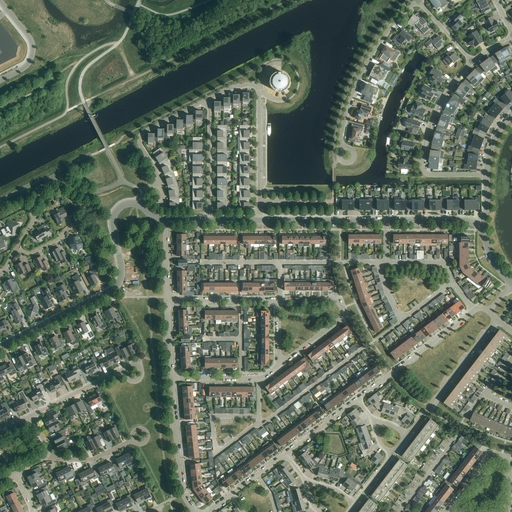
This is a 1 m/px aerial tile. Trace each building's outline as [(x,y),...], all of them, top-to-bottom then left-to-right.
[(430,0),(434,6),(434,7),(434,8),(435,9),(436,9),(441,6),(442,8),(448,4),(445,0),(441,0),(442,0),(441,0),(430,0)] [(478,5),(480,7),(481,6),(483,10),(489,7),(485,0),(479,0),(478,1),(479,4),(478,5)] [(425,24),(427,23),(418,13),(414,16),(414,15),(411,18),(410,21),(408,25),(412,27),(415,24),(424,34),(430,29),(425,24)] [(462,24),(459,21),(463,18),(458,13),(453,17),(455,20),(449,25),(455,31),(462,24)] [(481,20),(482,23),(486,21),(488,26),(487,26),(491,33),(500,28),(497,21),(494,23),(491,17),(488,19),(487,16),(481,20)] [(0,65),(17,57),(16,56),(18,47),(19,46),(0,21),(0,65)] [(400,35),(399,37),(396,35),(393,40),(392,41),(395,43),(399,46),(401,44),(405,47),(409,42),(408,42),(412,38),(406,33),(406,34),(402,31),(402,32),(400,34),(400,35)] [(470,39),(467,40),(471,46),(474,45),(475,47),(483,42),(477,31),(468,36),(470,39)] [(443,46),(441,44),(444,42),(439,37),(433,42),(431,39),(425,45),(429,49),(434,45),(439,50),(443,46)] [(378,59),(382,61),(382,60),(387,63),(390,59),(395,62),(399,54),(395,51),(394,52),(386,47),(383,52),(384,53),(382,55),(381,55),(378,59)] [(508,47),(501,51),(506,60),(511,57),(509,55),(511,53),(508,47)] [(506,60),(501,51),(493,56),(497,62),(498,62),(500,66),(507,62),(506,60)] [(442,58),(444,60),(443,61),(448,67),(453,62),(454,63),(459,59),(454,53),(451,56),(448,52),(442,58)] [(485,62),(491,70),(493,72),(498,68),(494,64),(497,62),(493,56),(485,62)] [(485,62),(478,67),(483,73),(485,71),(487,73),(491,70),(485,62)] [(383,80),(388,71),(375,64),(369,77),(372,79),(371,82),(376,85),(378,82),(383,80)] [(471,74),(478,81),(480,83),(484,79),(481,75),(483,73),(478,67),(471,74)] [(430,81),(439,87),(443,80),(440,78),(442,75),(433,69),(431,72),(431,73),(433,75),(431,76),(432,78),(430,81)] [(282,91),(284,91),(285,90),(286,90),(286,89),(287,88),(288,87),(288,86),(288,85),(289,85),(289,84),(289,83),(289,82),(289,81),(289,80),(288,79),(288,78),(288,77),(287,77),(287,76),(286,75),(285,74),(284,74),(283,73),(282,73),(281,72),(281,76),(280,76),(280,73),(277,73),(277,76),(276,76),(276,72),(276,73),(275,73),(274,74),(273,74),(272,75),(271,76),(270,77),(270,78),(269,79),(269,80),(269,81),(269,82),(269,83),(269,84),(269,85),(270,86),(270,87),(271,88),(272,89),(273,90),(274,91),(275,91),(276,92),(277,92),(278,92),(279,92),(280,92),(281,92),(282,91)] [(478,81),(471,74),(464,81),(470,86),(472,84),(474,85),(476,87),(480,83),(478,81)] [(464,81),(459,88),(467,94),(470,90),(468,88),(470,86),(464,81)] [(379,89),(368,85),(366,88),(365,88),(362,95),(365,96),(363,101),(372,104),(373,101),(371,100),(373,97),(372,97),(373,94),(376,95),(379,89)] [(422,94),(421,97),(424,98),(423,99),(427,101),(427,100),(430,101),(433,94),(430,93),(429,92),(431,89),(424,86),(421,91),(422,91),(421,93),(422,94)] [(459,88),(453,96),(464,103),(466,101),(463,99),(467,94),(459,88)] [(242,93),(242,95),(242,104),(248,104),(248,101),(252,101),(252,93),(242,93)] [(502,100),(500,102),(505,108),(511,102),(505,94),(501,98),(502,100)] [(233,95),(233,98),(233,106),(239,106),(239,102),(242,102),(242,104),(242,95),(233,95)] [(453,96),(448,104),(457,109),(460,104),(462,106),(464,103),(453,96)] [(223,98),(223,102),(223,109),(229,109),(229,105),(233,105),(233,106),(233,98),(223,98)] [(496,98),(489,106),(492,108),(499,114),(505,108),(500,102),(496,98)] [(223,102),(214,102),(214,113),(220,113),(220,109),(223,109),(223,102)] [(421,109),(423,105),(416,102),(414,106),(413,106),(410,113),(422,118),(425,111),(421,109)] [(448,104),(444,112),(450,115),(452,113),(454,114),(457,109),(448,104)] [(371,113),(372,108),(362,105),(360,111),(360,110),(359,110),(358,111),(357,111),(356,111),(356,112),(355,112),(355,113),(355,114),(354,114),(354,115),(354,116),(355,117),(355,118),(356,118),(356,119),(357,119),(357,120),(358,120),(359,120),(360,120),(361,120),(361,119),(362,119),(363,118),(363,117),(364,117),(364,116),(364,115),(364,114),(371,113)] [(488,116),(488,117),(494,121),(499,114),(492,108),(490,110),(489,110),(488,109),(488,110),(485,113),(488,116)] [(195,111),(195,116),(195,122),(201,122),(201,118),(205,119),(205,111),(195,111)] [(444,112),(440,121),(449,124),(451,119),(449,118),(450,115),(444,112)] [(186,116),(186,120),(186,127),(192,127),(192,123),(195,123),(195,122),(195,116),(186,116)] [(478,122),(481,124),(489,129),(494,121),(488,117),(486,120),(481,117),(478,122)] [(176,120),(176,125),(176,131),(182,131),(182,128),(186,128),(186,127),(186,120),(176,120)] [(409,128),(408,131),(409,132),(415,134),(416,134),(417,130),(418,131),(420,123),(408,120),(407,120),(405,126),(406,127),(409,128)] [(440,121),(436,129),(444,132),(445,129),(447,130),(449,124),(440,121)] [(476,127),(473,131),(485,136),(489,129),(481,124),(478,128),(476,127)] [(167,125),(167,130),(167,136),(173,136),(173,132),(176,132),(176,131),(176,125),(167,125)] [(239,125),(239,138),(249,138),(249,125),(239,125)] [(349,142),(355,143),(356,139),(359,140),(359,137),(360,137),(360,136),(359,136),(360,131),(363,132),(364,128),(352,125),(350,134),(349,137),(349,142)] [(217,126),(217,138),(226,138),(226,126),(217,126)] [(436,129),(434,138),(443,141),(445,135),(443,135),(444,132),(436,129)] [(157,130),(157,134),(157,141),(163,141),(163,138),(167,138),(167,136),(167,130),(157,130)] [(475,136),(473,141),(482,144),(485,136),(473,131),(472,135),(475,136)] [(157,134),(148,134),(148,145),(154,145),(154,141),(157,141),(157,134)] [(192,138),(192,150),(202,150),(202,138),(192,138)] [(217,138),(217,150),(226,150),(226,138),(217,138)] [(239,138),(239,150),(249,150),(249,138),(239,138)] [(401,150),(413,152),(415,144),(408,142),(409,139),(401,138),(401,141),(403,142),(401,150)] [(434,138),(431,147),(441,149),(442,146),(443,141),(434,138)] [(469,145),(468,150),(479,153),(482,144),(473,141),(471,146),(469,145)] [(431,147),(430,157),(440,158),(443,158),(444,152),(441,152),(441,149),(431,147)] [(152,153),(159,163),(168,159),(165,156),(160,148),(152,153)] [(202,162),(202,150),(192,150),(192,155),(189,155),(189,158),(192,158),(192,162),(202,162)] [(217,150),(217,162),(226,162),(226,150),(217,150)] [(239,154),(239,162),(249,162),(249,150),(239,150),(239,151),(237,151),(237,154),(239,154)] [(469,154),(468,160),(478,161),(479,153),(468,150),(467,154),(469,154)] [(407,162),(408,157),(401,156),(401,162),(399,162),(399,163),(398,163),(398,164),(398,165),(398,166),(399,167),(399,168),(403,169),(403,170),(404,170),(405,170),(406,170),(406,169),(411,169),(412,162),(407,162)] [(440,158),(430,157),(428,169),(438,170),(439,164),(440,158)] [(159,163),(164,174),(173,172),(173,171),(172,168),(168,159),(159,163)] [(478,161),(468,160),(467,165),(464,165),(463,170),(469,170),(476,170),(478,161)] [(192,162),(192,174),(202,174),(202,162),(192,162)] [(217,162),(217,174),(226,174),(226,162),(217,162)] [(239,162),(239,174),(249,174),(249,162),(239,162)] [(164,174),(168,186),(177,184),(176,180),(173,172),(164,174)] [(192,174),(192,186),(202,186),(202,174),(192,174)] [(217,174),(217,186),(226,186),(226,174),(217,174)] [(239,174),(239,186),(249,186),(249,174),(239,174)] [(168,186),(169,198),(179,198),(178,193),(177,184),(168,186)] [(192,186),(192,198),(202,198),(202,186),(192,186)] [(217,186),(217,198),(226,198),(226,186),(217,186)] [(239,186),(239,198),(249,198),(249,186),(239,186)] [(429,203),(426,203),(426,210),(435,210),(435,201),(432,201),(432,196),(427,196),(427,201),(429,201),(429,203)] [(452,197),(452,201),(452,210),(461,210),(461,203),(458,203),(458,197),(452,197)] [(475,201),(470,201),(470,210),(479,210),(479,203),(480,203),(480,197),(475,197),(475,201)] [(169,210),(179,210),(179,198),(169,198),(169,210)] [(202,198),(192,198),(192,210),(202,210),(202,198)] [(226,198),(217,198),(217,210),(226,210),(226,198)] [(249,198),(239,198),(239,210),(249,210),(249,198)] [(391,203),(388,203),(388,201),(388,198),(382,198),(382,201),(382,210),(391,210),(391,203)] [(400,210),(400,201),(400,198),(394,198),(394,201),(391,201),(391,203),(391,210),(400,210)] [(417,198),(417,201),(417,210),(426,210),(426,203),(425,203),(425,198),(417,198)] [(440,201),(435,201),(435,210),(443,210),(443,203),(443,198),(440,198),(440,201)] [(447,198),(443,198),(443,203),(443,210),(452,210),(452,201),(447,201),(447,198)] [(365,210),(373,210),(373,203),(372,203),(372,199),(365,199),(365,201),(365,210)] [(338,210),(347,210),(347,201),(341,201),(341,202),(338,202),(338,210)] [(347,210),(356,210),(356,203),(353,203),(353,201),(347,201),(347,210)] [(356,210),(365,210),(365,201),(359,201),(359,203),(356,203),(356,210)] [(373,210),(382,210),(382,201),(376,201),(376,203),(373,203),(373,210)] [(406,201),(400,201),(400,210),(408,210),(408,203),(406,203),(406,201)] [(411,203),(408,203),(408,210),(417,210),(417,201),(411,201),(411,203)] [(464,203),(461,203),(461,210),(470,210),(470,201),(464,201),(464,203)] [(54,216),(58,225),(65,222),(63,218),(67,216),(63,208),(56,211),(55,215),(54,216)] [(3,229),(6,235),(9,233),(16,234),(19,228),(16,222),(10,222),(6,228),(3,229)] [(36,229),(38,231),(33,234),(37,241),(47,235),(48,236),(51,234),(47,228),(45,230),(42,225),(36,229)] [(279,244),(287,244),(287,235),(279,235),(279,237),(279,244)] [(69,243),(71,248),(77,250),(81,248),(82,245),(79,239),(76,237),(74,238),(73,237),(69,239),(69,243)] [(52,252),(57,262),(61,260),(63,263),(68,260),(65,254),(64,252),(61,253),(59,248),(52,252)] [(34,261),(38,269),(42,267),(44,271),(50,268),(47,262),(44,264),(41,257),(34,261)] [(28,264),(24,266),(22,262),(15,266),(20,275),(25,272),(25,273),(31,271),(28,264)] [(459,266),(462,273),(470,268),(468,264),(459,266)] [(350,271),(352,276),(360,273),(359,268),(350,271)] [(462,273),(468,277),(473,270),(470,268),(462,273)] [(91,276),(88,277),(92,286),(98,283),(94,276),(97,275),(94,269),(89,272),(91,276)] [(468,277),(472,280),(478,274),(473,270),(468,277)] [(72,277),(74,283),(70,284),(75,294),(83,291),(79,283),(81,281),(78,274),(72,277)] [(472,280),(476,284),(482,277),(478,274),(472,280)] [(481,287),(482,286),(481,286),(486,280),(482,277),(476,284),(481,287)] [(354,281),(355,286),(366,283),(364,278),(362,278),(354,281)] [(2,285),(4,289),(7,287),(9,291),(12,290),(14,293),(20,290),(16,284),(13,285),(11,279),(9,280),(8,279),(5,280),(6,282),(5,282),(5,283),(2,285)] [(481,286),(482,286),(486,290),(486,289),(488,290),(492,288),(489,285),(491,283),(487,279),(486,280),(481,286)] [(357,291),(365,289),(368,288),(366,283),(355,286),(357,291)] [(56,293),(60,302),(67,299),(63,291),(67,290),(64,284),(58,287),(60,291),(56,293)] [(186,296),(194,296),(194,292),(186,292),(186,287),(177,287),(178,293),(186,293),(186,296)] [(40,300),(45,310),(52,306),(49,300),(52,298),(47,290),(42,292),(44,298),(40,300)] [(358,296),(360,302),(371,298),(369,293),(367,294),(358,296)] [(363,308),(371,304),(373,303),(371,298),(360,302),(363,308)] [(459,301),(455,304),(460,311),(464,308),(459,301)] [(448,305),(456,315),(460,311),(455,304),(453,302),(448,305)] [(11,311),(9,312),(11,316),(10,316),(12,320),(14,319),(16,324),(22,321),(17,311),(20,309),(16,303),(12,305),(13,309),(11,310),(11,311)] [(363,308),(365,313),(373,309),(371,304),(363,308)] [(448,305),(444,309),(451,318),(456,315),(448,305)] [(26,310),(30,317),(38,313),(34,306),(26,310)] [(105,312),(109,321),(115,318),(117,322),(122,320),(118,313),(115,314),(112,308),(105,312)] [(365,313),(368,317),(376,314),(374,310),(376,310),(375,308),(373,309),(365,313)] [(440,312),(447,321),(451,318),(444,309),(444,308),(440,312)] [(440,315),(437,317),(443,324),(447,321),(440,312),(439,313),(440,315)] [(368,317),(370,322),(378,318),(376,314),(368,317)] [(101,323),(98,318),(97,315),(91,318),(96,328),(99,326),(101,329),(107,326),(104,321),(101,323)] [(437,317),(433,321),(438,328),(443,324),(437,317)] [(370,322),(372,327),(380,323),(378,318),(370,322)] [(433,321),(429,324),(434,331),(438,328),(433,321)] [(77,330),(78,333),(80,332),(81,335),(85,333),(87,338),(93,334),(90,328),(87,330),(83,322),(77,326),(78,329),(77,330)] [(422,324),(424,327),(430,334),(434,331),(429,324),(426,326),(424,322),(422,324)] [(380,323),(372,327),(375,332),(383,328),(380,323)] [(192,326),(188,326),(179,327),(179,332),(184,332),(184,335),(192,335),(192,326)] [(346,326),(342,329),(346,336),(347,337),(352,333),(346,326)] [(424,327),(420,330),(425,337),(430,334),(424,327)] [(342,329),(337,333),(342,339),(346,336),(342,329)] [(63,333),(68,343),(71,342),(73,345),(79,342),(76,336),(73,338),(70,330),(63,333)] [(420,330),(416,334),(421,341),(425,337),(420,330)] [(500,330),(497,334),(504,340),(507,335),(500,330)] [(410,335),(411,337),(417,344),(421,341),(416,334),(414,332),(410,335)] [(337,333),(333,336),(338,342),(340,345),(344,342),(343,340),(342,339),(337,333)] [(497,334),(493,339),(500,344),(504,340),(497,334)] [(49,340),(53,349),(56,347),(57,350),(65,346),(60,338),(58,339),(57,336),(55,336),(49,340)] [(333,336),(329,339),(334,345),(338,342),(333,336)] [(411,337),(407,340),(412,347),(417,344),(411,337)] [(329,339),(324,342),(329,349),(334,345),(329,339)] [(493,339),(490,343),(497,348),(500,344),(493,339)] [(130,345),(125,348),(129,356),(135,353),(133,350),(136,348),(135,346),(132,340),(128,341),(130,345)] [(407,340),(403,343),(408,350),(412,347),(407,340)] [(324,342),(320,346),(325,352),(329,349),(324,342)] [(398,342),(396,343),(404,354),(408,350),(403,343),(401,345),(398,342)] [(180,347),(180,353),(192,352),(192,348),(195,347),(195,343),(192,343),(188,344),(188,347),(180,347)] [(396,348),(394,350),(399,357),(404,354),(396,343),(394,345),(396,348)] [(490,343),(487,347),(494,353),(497,348),(490,343)] [(49,354),(45,346),(43,348),(41,344),(35,347),(37,351),(34,353),(36,357),(43,354),(44,356),(49,354)] [(129,356),(125,348),(122,349),(120,345),(115,348),(119,356),(122,355),(124,359),(129,356)] [(320,346),(316,349),(321,355),(325,352),(320,346)] [(109,355),(107,356),(111,365),(116,363),(116,362),(119,360),(115,352),(112,347),(107,350),(109,355)] [(399,357),(394,350),(392,347),(388,351),(395,360),(399,357)] [(487,347),(483,352),(490,357),(494,353),(487,347)] [(316,349),(312,352),(317,359),(321,356),(321,355),(316,349)] [(317,359),(312,352),(307,355),(314,365),(319,362),(317,359)] [(483,352),(480,356),(487,361),(490,357),(483,352)] [(27,353),(21,356),(27,368),(36,364),(32,356),(29,357),(27,353)] [(27,368),(21,356),(16,359),(18,363),(15,364),(16,366),(19,372),(24,370),(24,371),(28,369),(27,368)] [(91,363),(88,364),(92,373),(93,374),(98,371),(95,365),(98,363),(94,356),(91,358),(92,359),(90,360),(91,363)] [(111,365),(107,356),(103,358),(102,356),(100,357),(97,358),(99,360),(98,361),(102,369),(105,367),(106,368),(111,365)] [(480,356),(477,360),(484,365),(487,361),(480,356)] [(304,358),(299,361),(304,368),(305,369),(309,365),(304,358)] [(477,360),(473,364),(480,370),(484,365),(477,360)] [(88,364),(88,363),(85,364),(83,361),(78,364),(81,370),(84,369),(87,375),(92,373),(88,364)] [(304,368),(299,361),(295,364),(301,372),(300,372),(301,373),(305,369),(304,368)] [(374,362),(368,366),(375,375),(379,372),(380,372),(375,366),(376,365),(374,362)] [(7,363),(2,366),(6,375),(10,373),(11,376),(17,373),(13,367),(10,369),(7,363)] [(295,364),(291,368),(296,375),(300,372),(301,372),(295,364)] [(473,364),(470,369),(477,374),(480,370),(473,364)] [(72,370),(70,372),(74,381),(74,382),(79,379),(78,376),(81,375),(76,365),(71,367),(72,370)] [(363,368),(365,372),(371,379),(375,375),(368,366),(366,368),(365,367),(363,368)] [(291,368),(286,371),(291,377),(292,378),(296,375),(291,368)] [(470,369),(467,373),(474,378),(477,374),(470,369)] [(70,372),(69,371),(66,372),(65,370),(60,373),(63,378),(66,377),(69,383),(74,381),(70,372)] [(286,371),(282,374),(287,381),(291,377),(286,371)] [(365,372),(361,375),(366,382),(371,379),(365,372)] [(467,373),(464,377),(471,383),(474,378),(467,373)] [(282,374),(278,377),(283,384),(287,381),(282,374)] [(55,381),(52,382),(57,391),(62,388),(58,382),(61,381),(59,375),(54,378),(55,381)] [(361,375),(357,378),(362,385),(366,382),(361,375)] [(278,377),(274,381),(278,387),(283,384),(278,377)] [(464,377),(460,382),(467,387),(471,383),(464,377)] [(357,378),(352,381),(358,388),(362,385),(357,378)] [(57,391),(52,382),(50,383),(48,380),(43,383),(46,388),(49,387),(52,393),(57,391)] [(274,381),(269,384),(275,391),(279,388),(278,387),(274,381)] [(352,381),(348,385),(353,392),(358,388),(352,381)] [(460,382),(457,386),(464,391),(467,387),(460,382)] [(182,387),(182,393),(192,392),(192,389),(194,389),(194,383),(185,383),(185,384),(186,384),(187,387),(182,387)] [(299,387),(302,391),(302,392),(306,388),(303,383),(298,387),(299,387)] [(37,390),(34,391),(39,400),(44,397),(41,391),(43,390),(41,384),(36,387),(37,390)] [(275,391),(269,384),(265,387),(270,395),(275,391)] [(344,388),(349,395),(353,392),(348,385),(345,387),(343,384),(342,385),(344,388)] [(457,386),(454,390),(461,395),(464,391),(457,386)] [(209,397),(214,397),(214,387),(209,387),(209,394),(206,394),(206,399),(209,399),(209,397)] [(247,387),(247,397),(250,397),(250,401),(256,401),(256,394),(252,394),(252,387),(247,387)] [(344,388),(339,391),(345,398),(349,395),(344,388)] [(39,400),(34,391),(32,392),(30,389),(25,392),(28,397),(31,396),(34,402),(39,400)] [(335,394),(341,401),(345,398),(339,391),(337,393),(335,390),(333,392),(335,394)] [(454,390),(450,394),(457,400),(461,395),(454,390)] [(20,400),(17,401),(22,410),(27,408),(24,402),(27,401),(25,397),(22,391),(18,393),(20,397),(19,397),(20,400)] [(373,405),(377,409),(380,404),(378,401),(380,400),(378,397),(381,395),(378,391),(367,400),(372,406),(373,405)] [(97,393),(92,395),(96,404),(98,407),(103,405),(104,407),(108,405),(102,395),(99,397),(97,393)] [(331,397),(331,398),(336,405),(341,401),(335,394),(332,396),(330,394),(329,395),(331,397)] [(450,394),(447,399),(454,404),(457,400),(450,394)] [(96,404),(92,395),(86,398),(88,402),(85,404),(90,415),(94,413),(91,407),(96,404)] [(327,401),(326,401),(332,408),(336,405),(331,398),(328,400),(326,397),(325,398),(327,401)] [(275,401),(272,404),(276,410),(280,407),(280,408),(283,406),(285,404),(283,402),(280,398),(275,401)] [(454,404),(447,399),(444,403),(451,408),(454,404)] [(22,410),(17,401),(15,403),(13,400),(8,403),(11,409),(14,408),(16,413),(22,410)] [(79,402),(74,404),(78,413),(83,410),(85,413),(87,411),(84,404),(82,400),(79,402)] [(332,408),(326,401),(322,404),(327,411),(328,411),(332,408)] [(3,409),(0,410),(0,411),(4,419),(10,416),(7,411),(10,409),(6,402),(3,403),(3,404),(1,405),(3,409)] [(381,412),(388,415),(391,406),(384,403),(383,405),(380,404),(377,409),(381,411),(381,412)] [(78,413),(74,404),(65,409),(71,420),(74,418),(72,416),(78,413)] [(396,416),(399,417),(404,408),(396,405),(395,407),(391,406),(388,415),(395,418),(396,416)] [(319,406),(314,410),(320,417),(324,414),(319,406)] [(404,408),(399,417),(402,419),(401,421),(407,426),(413,418),(407,413),(409,411),(405,409),(407,407),(405,406),(404,408)] [(352,425),(356,424),(361,421),(358,417),(360,415),(355,409),(347,415),(352,421),(350,422),(352,425)] [(314,410),(310,413),(315,420),(320,417),(314,410)] [(46,426),(56,421),(59,420),(55,411),(49,414),(46,415),(48,418),(44,420),(46,426)] [(310,413),(306,416),(311,424),(315,420),(310,413)] [(470,421),(475,423),(479,415),(474,413),(470,421)] [(300,418),(301,420),(307,427),(311,424),(306,416),(304,414),(300,418)] [(475,423),(480,425),(484,417),(479,415),(475,423)] [(480,425),(485,427),(489,419),(484,417),(480,425)] [(485,427),(490,429),(494,421),(489,419),(485,427)] [(301,420),(297,423),(302,430),(307,427),(301,420)] [(425,427),(421,432),(429,438),(439,426),(431,420),(427,425),(425,425),(425,427)] [(56,421),(46,426),(47,426),(50,431),(54,429),(55,432),(63,428),(62,425),(61,426),(59,423),(57,424),(56,421)] [(356,429),(358,436),(368,433),(365,425),(363,426),(361,421),(356,424),(357,428),(356,429)] [(490,429),(495,431),(499,423),(494,421),(490,429)] [(297,423),(293,426),(298,433),(302,430),(297,423)] [(495,431),(500,433),(504,425),(499,423),(495,431)] [(114,427),(109,430),(114,439),(119,436),(117,432),(119,431),(116,424),(114,425),(114,427)] [(506,436),(509,427),(504,425),(500,433),(506,436)] [(293,426),(288,429),(294,437),(298,433),(293,426)] [(54,442),(55,444),(67,438),(64,433),(66,432),(64,429),(57,433),(58,435),(53,438),(53,439),(52,439),(53,442),(54,442)] [(94,438),(91,439),(96,448),(101,445),(98,439),(101,438),(98,432),(98,431),(97,429),(93,431),(93,433),(94,438)] [(114,439),(109,430),(106,432),(104,429),(99,431),(102,437),(105,436),(108,442),(114,439)] [(251,432),(253,434),(255,433),(259,439),(261,437),(255,429),(253,430),(251,432)] [(288,429),(284,433),(290,440),(294,437),(288,429)] [(416,439),(412,444),(420,450),(429,438),(421,432),(418,437),(416,437),(416,439)] [(284,433),(280,436),(285,443),(290,440),(284,433)] [(358,436),(361,443),(370,440),(368,433),(358,436)] [(285,443),(280,436),(277,438),(276,436),(274,438),(281,446),(285,443)] [(67,438),(55,444),(58,449),(64,447),(65,449),(71,446),(67,438)] [(96,448),(91,439),(88,441),(86,438),(81,440),(84,446),(87,445),(90,451),(96,448)] [(364,458),(367,455),(372,452),(371,448),(373,447),(370,440),(361,443),(363,450),(361,451),(363,454),(361,455),(361,457),(363,457),(364,458)] [(236,447),(237,450),(238,449),(241,454),(243,453),(239,448),(241,447),(237,442),(234,445),(236,447)] [(268,445),(273,452),(277,449),(278,449),(272,442),(269,444),(267,442),(266,443),(268,445)] [(474,449),(472,451),(479,456),(483,452),(480,449),(482,446),(478,444),(473,442),(470,446),(474,449)] [(420,450),(412,444),(409,449),(406,449),(407,451),(403,456),(411,462),(420,450)] [(268,445),(263,448),(269,455),(273,452),(268,445)] [(298,457),(302,461),(309,456),(305,452),(308,450),(307,449),(309,448),(307,445),(297,453),(299,456),(298,457)] [(263,448),(259,452),(264,459),(269,455),(263,448)] [(468,451),(467,453),(476,461),(479,456),(472,451),(471,453),(468,451)] [(259,452),(255,455),(260,462),(264,459),(259,452)] [(370,460),(377,465),(383,457),(377,453),(375,454),(372,452),(367,455),(372,459),(370,460)] [(128,453),(122,457),(126,465),(130,463),(131,465),(136,462),(133,455),(130,456),(128,453)] [(463,458),(466,460),(473,465),(476,461),(467,453),(463,458)] [(255,455),(250,458),(256,465),(260,462),(255,455)] [(302,461),(305,466),(312,460),(309,456),(302,461)] [(117,463),(115,464),(118,471),(124,469),(123,467),(126,465),(122,457),(116,460),(117,463)] [(246,458),(244,459),(252,468),(256,465),(250,458),(248,460),(246,458)] [(240,462),(240,463),(247,472),(252,468),(244,459),(240,462)] [(310,469),(312,473),(316,468),(318,465),(314,459),(312,460),(305,466),(308,470),(310,469)] [(395,467),(391,472),(399,478),(408,466),(400,460),(396,465),(394,465),(395,467)] [(466,460),(463,464),(470,469),(473,465),(466,460)] [(118,471),(115,464),(112,465),(111,462),(104,466),(109,474),(110,476),(114,475),(113,474),(118,471)] [(236,466),(237,468),(243,475),(247,472),(240,463),(236,466)] [(463,464),(459,468),(466,473),(470,469),(463,464)] [(317,476),(322,477),(324,469),(325,466),(320,465),(318,465),(316,468),(312,473),(317,474),(317,476)] [(100,472),(97,473),(99,477),(101,480),(106,478),(105,476),(109,474),(104,466),(98,469),(100,472)] [(288,472),(285,467),(282,469),(279,466),(275,470),(273,471),(279,479),(281,477),(288,472)] [(453,470),(456,472),(463,478),(466,473),(459,468),(457,466),(453,470)] [(27,477),(30,483),(39,478),(38,475),(40,474),(39,472),(41,471),(39,467),(30,472),(32,475),(27,477)] [(68,467),(62,470),(66,479),(70,477),(71,479),(76,476),(72,469),(70,470),(68,467)] [(91,468),(85,472),(89,480),(93,478),(94,480),(99,477),(97,473),(95,470),(93,471),(91,468)] [(237,468),(233,471),(239,478),(243,475),(237,468)] [(327,479),(332,480),(335,472),(336,469),(330,468),(329,470),(330,471),(327,479)] [(227,472),(229,474),(234,481),(239,478),(233,471),(232,469),(227,472)] [(66,479),(62,470),(56,473),(57,476),(54,478),(58,485),(63,483),(62,481),(66,479)] [(335,472),(332,480),(338,482),(338,480),(341,481),(344,476),(345,474),(346,472),(340,470),(339,473),(335,472)] [(89,480),(85,472),(79,475),(80,478),(78,479),(81,486),(86,484),(86,482),(89,480)] [(282,483),(291,476),(288,472),(281,477),(284,481),(282,483)] [(385,479),(382,484),(390,490),(399,478),(391,472),(387,477),(385,477),(385,479)] [(456,472),(453,477),(460,482),(463,478),(456,472)] [(229,474),(225,478),(230,485),(234,481),(229,474)] [(344,476),(341,481),(344,483),(343,484),(347,488),(352,481),(348,478),(347,478),(346,478),(348,476),(345,474),(344,476)] [(460,482),(453,477),(450,474),(446,480),(451,484),(452,483),(456,486),(460,482)] [(287,489),(296,485),(293,481),(294,481),(291,476),(282,483),(285,487),(286,487),(287,489)] [(39,478),(30,483),(33,488),(37,486),(39,488),(47,484),(45,482),(42,483),(39,478)] [(230,485),(225,478),(222,480),(220,478),(217,480),(222,487),(224,486),(226,488),(230,485)] [(193,489),(194,491),(202,485),(202,480),(192,481),(193,489)] [(352,481),(347,488),(351,491),(353,489),(357,491),(360,486),(357,484),(357,483),(357,482),(357,481),(356,481),(356,480),(355,480),(354,480),(353,480),(353,481),(352,481)] [(441,487),(444,489),(451,494),(454,490),(448,485),(450,484),(445,481),(441,487)] [(390,490),(382,484),(378,489),(376,489),(376,491),(372,496),(380,502),(390,490)] [(144,490),(140,492),(144,500),(150,497),(149,494),(152,493),(148,485),(143,488),(144,490)] [(194,491),(197,495),(205,489),(202,485),(194,491)] [(289,497),(300,494),(298,488),(297,489),(296,485),(287,489),(288,491),(287,491),(289,497)] [(36,495),(39,501),(48,496),(46,493),(48,492),(46,487),(41,490),(42,492),(36,495)] [(197,495),(201,500),(209,494),(205,489),(197,495)] [(439,489),(438,491),(447,498),(451,494),(444,489),(442,491),(439,489)] [(7,499),(8,501),(16,497),(14,492),(11,494),(10,490),(2,494),(5,500),(7,499)] [(439,495),(437,497),(444,503),(447,498),(438,491),(436,493),(439,495)] [(135,492),(130,494),(134,502),(136,500),(138,503),(144,500),(140,492),(136,494),(135,492)] [(126,499),(122,501),(126,509),(132,506),(131,503),(134,502),(130,494),(125,497),(126,499)] [(209,494),(201,500),(204,504),(212,498),(209,494)] [(290,502),(301,499),(300,494),(289,497),(290,502)] [(48,496),(39,501),(42,506),(47,503),(49,506),(56,502),(54,499),(53,500),(52,498),(49,499),(48,496)] [(8,501),(11,506),(19,502),(16,497),(8,501)] [(437,497),(434,501),(441,507),(444,503),(437,497)] [(106,504),(102,506),(105,511),(110,511),(113,511),(111,508),(114,507),(112,503),(110,499),(105,502),(106,504)] [(290,502),(292,507),(303,504),(301,499),(290,502)] [(364,507),(360,511),(372,511),(378,506),(370,499),(366,504),(364,505),(364,507)] [(117,501),(112,503),(114,507),(116,511),(119,509),(119,511),(120,511),(126,509),(122,501),(118,503),(117,501)] [(434,501),(430,506),(437,511),(441,507),(434,501)] [(12,509),(13,511),(21,507),(19,502),(11,506),(8,508),(9,510),(12,509)]
